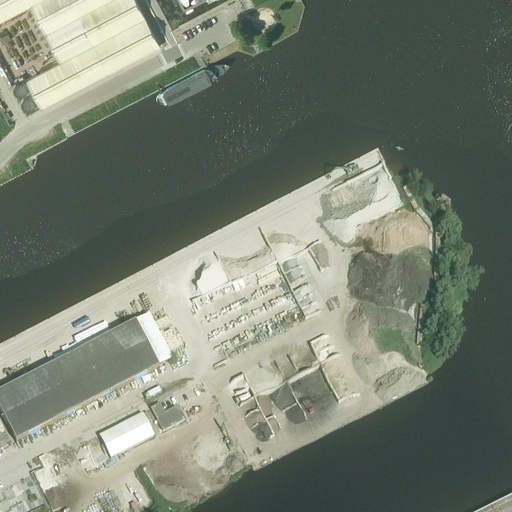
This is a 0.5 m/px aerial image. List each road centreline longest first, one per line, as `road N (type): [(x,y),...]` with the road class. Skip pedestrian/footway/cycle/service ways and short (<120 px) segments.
road 1 (residential): [(0,154),(32,126),(228,28)]
road 2 (unclassified): [(0,461),(156,382)]
